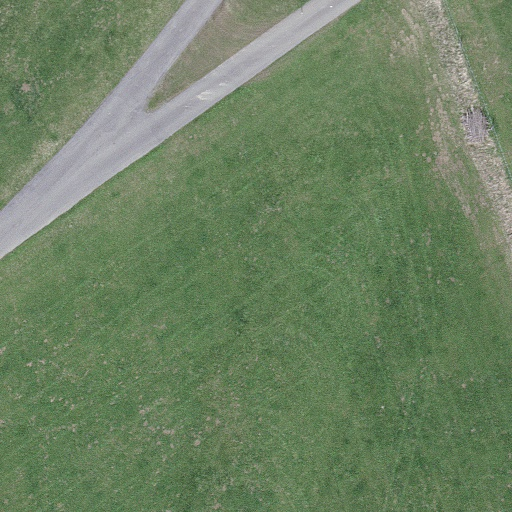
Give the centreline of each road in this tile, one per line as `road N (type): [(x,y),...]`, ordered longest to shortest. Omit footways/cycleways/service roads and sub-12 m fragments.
road 1 (unclassified): [(339,0),(47,208)]
road 2 (unclassified): [(203,0),(47,208)]
